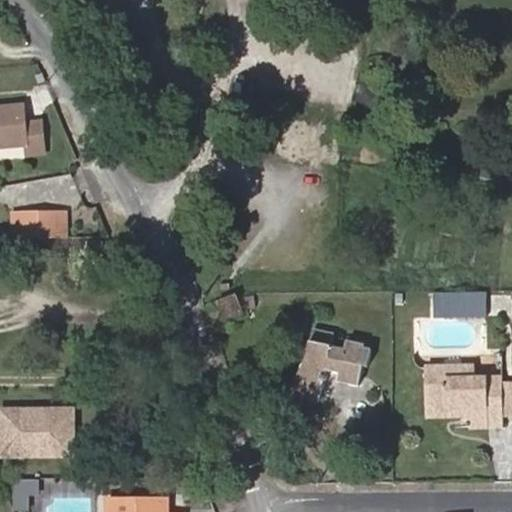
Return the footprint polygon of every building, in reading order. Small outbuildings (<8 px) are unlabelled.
[(0,149),(27,147),(26,127),(25,109),(0,110),(0,149)] [(43,156),(41,126),(26,127),(27,147),(28,157),(43,156)] [(17,238),(74,240),(75,214),(18,212),(17,238)] [(490,317),(490,291),(434,291),(434,318),(490,317)] [(237,294),(216,300),(225,320),(244,313),(237,294)] [(320,402),(327,371),(340,374),(339,382),(359,386),(364,366),(369,367),(372,350),(366,348),(367,346),(349,342),(347,349),(332,346),(334,334),(314,330),(306,363),(288,395),(320,402)] [(474,407),(474,420),(474,429),(502,429),(502,417),(501,385),(501,378),(474,378),(473,366),(428,367),(429,408),(474,407)] [(511,384),(501,385),(502,417),(511,416),(511,384)] [(429,419),(474,420),(474,407),(429,408),(429,419)] [(74,420),(1,420),(1,466),(48,466),(48,453),(57,453),(57,437),(74,437),(74,420)] [(74,466),(74,437),(57,437),(57,453),(48,453),(48,466),(74,466)] [(9,509),(32,510),(32,478),(10,478),(9,509)]
